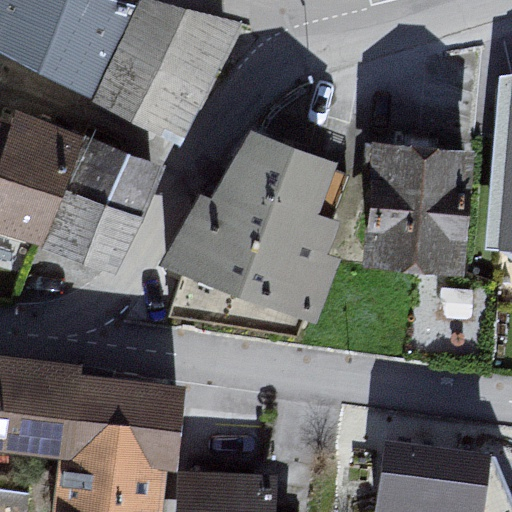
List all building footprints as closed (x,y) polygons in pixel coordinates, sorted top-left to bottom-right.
[(127,6),(102,0),(0,0),(0,52),(80,100),(127,6)] [(172,148),(230,24),(138,0),(129,0),(127,6),(80,100),(172,148)] [(511,68),(498,71),(482,244),(495,244),(511,256),(511,68)] [(148,163),(0,108),(0,238),(99,272),(148,163)] [(315,159),(229,128),(193,195),(172,206),(148,262),(296,310),(317,261),(309,252),(322,220),(299,210),(315,159)] [(452,150),(342,143),(340,225),(356,236),(362,265),(442,269),(452,150)] [(138,511),(163,384),(0,359),(0,446),(41,453),(35,511),(138,511)] [(460,511),(473,450),(369,436),(356,511),(460,511)] [(254,511),(256,475),(165,470),(160,511),(254,511)]
